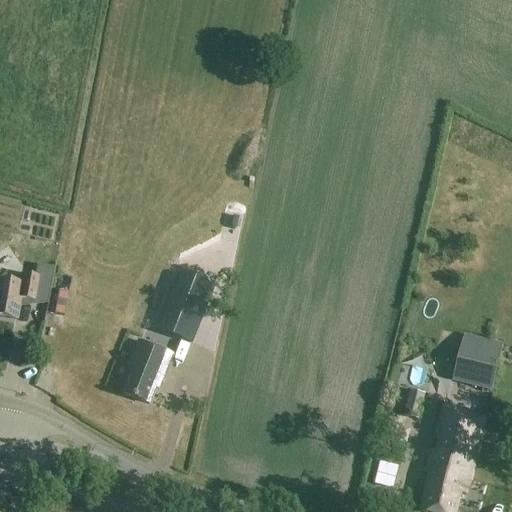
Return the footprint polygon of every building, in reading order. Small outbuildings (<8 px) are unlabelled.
[(46,305),(52,270),(36,268),(34,279),(22,277),(20,287),(9,285),(4,277),(0,279),(0,319),(14,322),(18,300),(32,303),(46,305)] [(161,322),(157,332),(172,337),(176,328),(178,322),(180,317),(188,320),(199,324),(200,322),(213,289),(202,285),(179,276),(161,322)] [(168,370),(174,356),(140,342),(134,357),(137,358),(123,395),(150,406),(165,369),(168,370)] [(491,391),(500,353),(461,344),(452,383),(491,391)] [(406,404),(403,416),(417,420),(420,408),(406,404)] [(466,494),(484,419),(449,411),(439,454),(432,452),(425,481),(430,482),(423,511),(457,511),(462,493),(466,494)]
